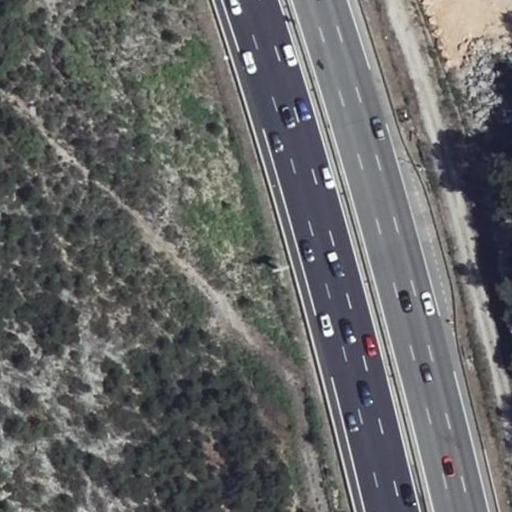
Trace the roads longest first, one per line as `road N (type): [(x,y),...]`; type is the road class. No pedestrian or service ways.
road 1 (motorway): [(455,511),(317,0)]
road 2 (motorway): [(246,0),(383,511)]
road 3 (track): [(511,423),(391,0)]
